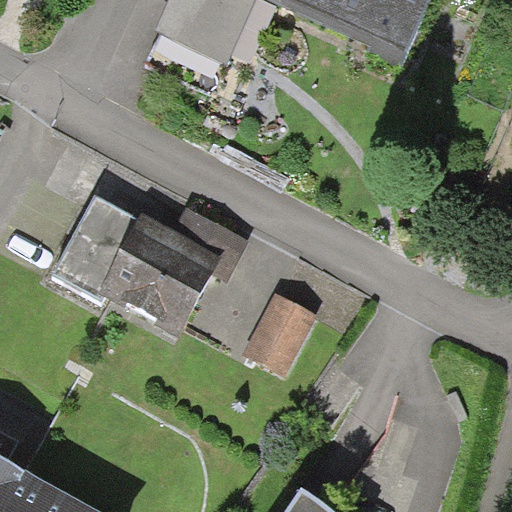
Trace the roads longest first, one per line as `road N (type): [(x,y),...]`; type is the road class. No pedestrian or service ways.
road 1 (residential): [(0,68),(511,331)]
road 2 (unknown): [(427,287),(413,511)]
